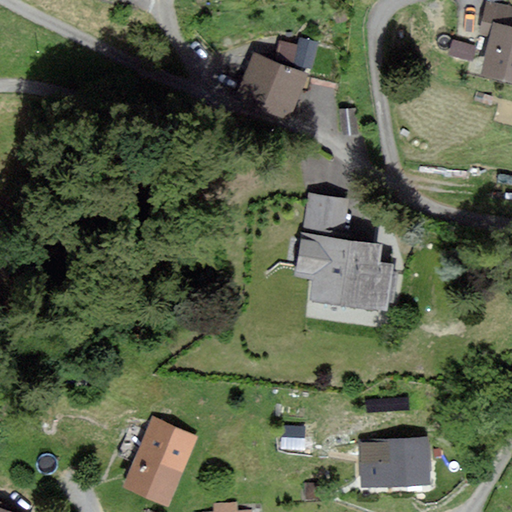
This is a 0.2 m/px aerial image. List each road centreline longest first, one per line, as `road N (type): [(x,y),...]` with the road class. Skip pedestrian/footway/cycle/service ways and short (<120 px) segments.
road 1 (residential): [(401,198),(282,121),(204,95),(4,0)]
road 2 (residential): [(401,198),(189,117),(76,90),(0,89)]
road 3 (residential): [(404,0),(379,16),(374,41),(401,198)]
